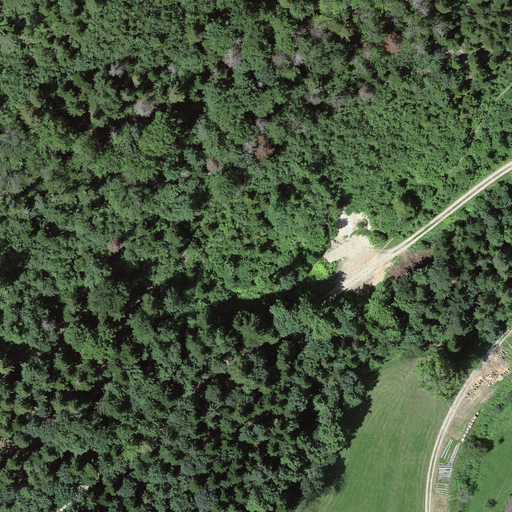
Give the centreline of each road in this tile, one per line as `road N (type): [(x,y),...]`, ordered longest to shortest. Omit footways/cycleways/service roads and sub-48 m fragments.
road 1 (track): [(58,511),(200,382),(511,168)]
road 2 (track): [(0,346),(86,338),(228,300),(354,279)]
road 3 (track): [(428,511),(433,458),(458,395)]
